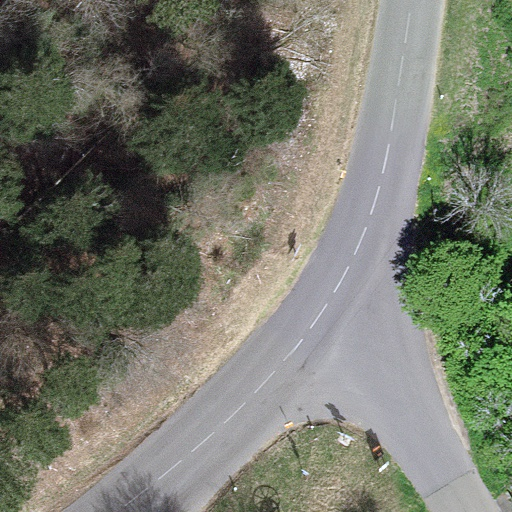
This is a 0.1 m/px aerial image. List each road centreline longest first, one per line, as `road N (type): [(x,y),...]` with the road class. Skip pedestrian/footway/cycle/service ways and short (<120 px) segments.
road 1 (secondary): [(410,0),(380,172),(320,312)]
road 2 (secondary): [(320,312),(227,415),(115,511)]
road 3 (secondary): [(320,312),(372,361),(462,511)]
